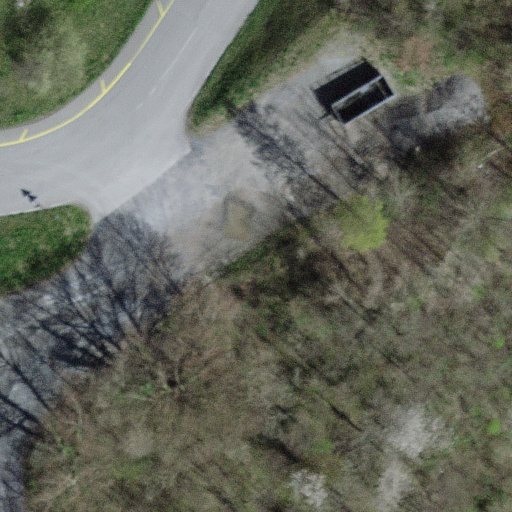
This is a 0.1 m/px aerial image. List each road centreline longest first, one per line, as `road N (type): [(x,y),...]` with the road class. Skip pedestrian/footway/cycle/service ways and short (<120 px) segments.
road 1 (track): [(100,145),(124,221),(110,279),(37,358),(4,413),(0,473)]
road 2 (residential): [(0,179),(60,167),(119,131),(218,0)]
